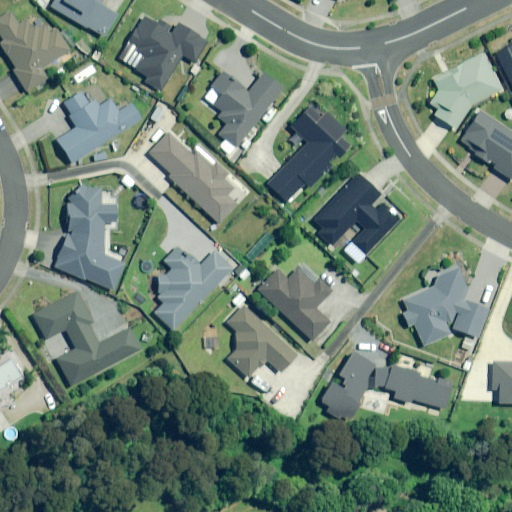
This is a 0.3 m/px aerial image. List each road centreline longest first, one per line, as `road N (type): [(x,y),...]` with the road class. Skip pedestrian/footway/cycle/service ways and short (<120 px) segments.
road 1 (residential): [(373,45),(384,102),(412,157),(447,193),(511,234)]
road 2 (residential): [(373,45),(309,43),(233,0)]
road 3 (residential): [(0,271),(16,208),(0,146)]
